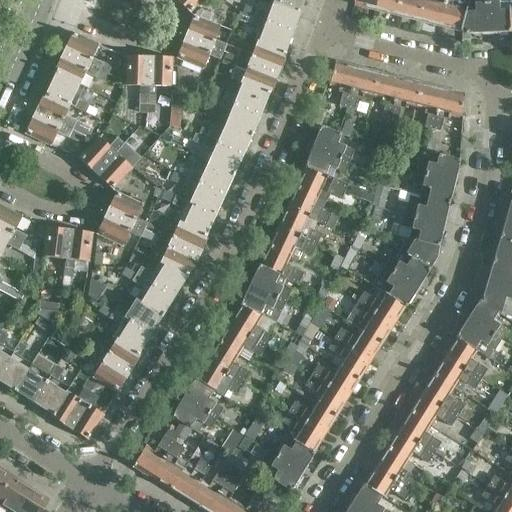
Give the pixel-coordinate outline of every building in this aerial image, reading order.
[(175,0),(190,13),(202,0),(175,0)] [(269,0),(271,0),(273,1),(300,12),(303,0),(269,0)] [(357,0),(356,4),(378,9),(379,0),(357,0)] [(379,0),(378,9),(399,15),(402,0),(379,0)] [(402,0),(399,15),(420,20),(425,0),(402,0)] [(425,0),(420,20),(442,25),(447,2),(447,0),(425,0)] [(447,0),(447,2),(442,25),(462,30),(463,31),(468,12),(470,7),(460,5),(461,2),(456,1),(456,0),(447,0)] [(468,12),(463,31),(464,32),(468,34),(491,33),(489,0),(477,0),(478,11),(468,12)] [(501,0),(489,0),(491,33),(511,31),(511,5),(511,2),(502,2),(501,0)] [(242,12),(254,16),(292,33),(300,12),(273,1),(268,13),(257,9),(256,9),(244,5),(242,12)] [(239,11),(236,19),(262,29),(258,41),(285,52),(292,33),(254,16),(239,11)] [(193,15),(185,36),(223,52),(226,44),(215,40),(221,26),(212,22),(197,16),(196,17),(193,15)] [(73,32),(62,53),(89,65),(103,72),(107,74),(110,69),(107,65),(92,58),(97,48),(98,45),(73,33),(74,32),(73,32)] [(185,36),(176,58),(181,60),(181,61),(203,70),(209,55),(220,60),(223,52),(185,36)] [(240,49),(237,57),(278,75),(287,53),(285,52),(258,41),(256,41),(251,54),(240,49)] [(62,53),(52,73),(53,74),(54,73),(78,85),(79,86),(80,85),(85,73),(100,80),(104,80),(107,74),(103,72),(89,65),(62,53)] [(231,68),(236,57),(224,53),(220,63),(231,68)] [(126,60),(125,60),(124,85),(139,86),(138,111),(147,111),(148,86),(148,57),(126,56),(126,60)] [(148,57),(148,86),(147,111),(155,111),(156,86),(172,87),(172,62),(172,57),(148,57)] [(276,81),(278,75),(237,57),(228,79),(240,84),(240,85),(268,96),(270,96),(276,81)] [(336,62),(335,62),(329,86),(339,88),(338,92),(342,93),(339,106),(346,108),(350,91),(356,68),(336,63),(336,62)] [(372,97),(378,74),(356,68),(350,91),(346,108),(354,110),(358,97),(361,98),(361,94),(372,97)] [(51,81),(46,93),(69,104),(71,104),(75,106),(93,115),(96,108),(78,100),(83,88),(79,86),(78,85),(54,73),(51,81)] [(378,74),(372,97),(382,99),(381,103),(384,104),(382,116),(389,118),(393,102),(399,81),(399,79),(378,74)] [(399,81),(393,102),(389,118),(397,120),(400,107),(404,108),(405,105),(415,107),(421,85),(407,81),(399,79),(399,81)] [(225,91),(221,101),(259,116),(268,96),(240,85),(236,96),(225,91)] [(421,85),(415,107),(424,110),(423,113),(428,114),(424,127),(432,129),(436,113),(442,90),(421,85)] [(213,86),(210,94),(221,98),(224,91),(213,86)] [(442,90),(436,113),(432,129),(440,131),(443,118),(446,119),(447,116),(453,117),(453,116),(458,117),(464,95),(463,95),(442,90)] [(43,91),(34,112),(61,124),(83,134),(86,128),(64,118),(71,104),(69,104),(46,93),(45,94),(44,93),(45,92),(43,91)] [(181,101),(181,91),(172,91),(172,101),(181,101)] [(259,116),(221,101),(218,107),(230,112),(225,125),(251,135),(259,116)] [(181,103),(171,102),(169,127),(179,128),(181,103)] [(34,112),(24,134),(25,135),(26,134),(51,146),(57,133),(79,142),(83,134),(61,124),(34,112)] [(348,136),(352,125),(345,122),(341,134),(348,136)] [(201,127),(198,135),(242,155),(251,135),(225,125),(220,135),(201,127)] [(353,150),(337,143),(340,134),(325,128),(325,129),(320,127),(312,147),(349,162),(349,161),(363,165),(367,157),(353,151),(353,150)] [(233,175),(242,155),(198,135),(195,134),(192,140),(202,145),(213,150),(207,163),(233,175)] [(95,174),(124,143),(118,138),(109,147),(98,136),(81,154),(82,156),(79,159),(95,174)] [(433,153),(436,139),(428,137),(425,151),(433,153)] [(124,143),(95,174),(113,190),(141,159),(124,143)] [(141,149),(145,154),(152,147),(147,143),(141,149)] [(394,146),(387,145),(384,157),(392,159),(394,146)] [(312,147),(304,168),(325,176),(325,175),(328,166),(336,169),(345,173),(349,162),(312,147)] [(418,160),(415,171),(454,181),(459,160),(420,150),(418,160)] [(186,166),(172,160),(168,167),(183,173),(186,166)] [(190,170),(186,178),(224,195),(233,175),(207,163),(201,175),(190,170)] [(391,167),(382,164),(380,173),(388,175),(391,167)] [(305,170),(297,187),(326,201),(330,193),(339,197),(345,184),(341,181),(325,175),(325,176),(304,168),(304,169),(305,170)] [(449,204),(454,181),(415,171),(412,185),(422,187),(419,196),(427,198),(449,204)] [(224,195),(186,178),(172,172),(168,179),(194,190),(189,202),(216,214),(224,195)] [(376,185),(372,203),(371,205),(384,209),(389,189),(376,185)] [(351,186),(348,195),(371,202),(374,194),(351,186)] [(297,187),(288,206),(310,216),(309,218),(316,222),(321,224),(333,229),(334,225),(338,217),(322,210),(326,201),(297,187)] [(160,197),(171,203),(171,204),(183,209),(178,221),(183,223),(207,234),(216,214),(189,202),(186,201),(175,195),(164,190),(160,197)] [(116,193),(106,213),(132,225),(143,230),(147,223),(136,218),(142,204),(116,191),(116,193)] [(444,224),(449,204),(427,198),(419,196),(418,205),(399,201),(396,213),(405,214),(444,224)] [(0,234),(8,239),(21,246),(26,235),(15,230),(20,221),(19,220),(20,217),(0,205),(0,234)] [(288,206),(279,227),(317,244),(321,234),(312,230),(316,222),(309,218),(310,216),(288,206)] [(383,209),(375,207),(371,218),(379,221),(383,209)] [(106,213),(96,234),(99,235),(99,236),(122,247),(129,233),(139,238),(140,237),(143,230),(132,225),(106,213)] [(438,247),(444,224),(405,214),(396,213),(393,224),(411,229),(408,238),(414,239),(417,240),(417,241),(436,246),(438,247)] [(511,217),(508,217),(500,237),(511,240),(511,217)] [(148,220),(147,223),(143,230),(150,233),(155,223),(148,220)] [(162,229),(157,238),(198,257),(208,235),(207,235),(207,234),(183,223),(178,221),(173,234),(162,229)] [(46,232),(47,227),(39,224),(34,235),(44,239),(44,236),(45,231),(46,232)] [(369,230),(361,226),(358,233),(366,237),(369,230)] [(67,259),(70,230),(47,227),(46,232),(45,231),(44,236),(44,239),(42,252),(42,256),(43,256),(57,258),(67,259)] [(279,227),(270,246),(291,256),(299,259),(302,251),(311,255),(317,244),(279,227)] [(89,262),(93,233),(70,230),(67,259),(66,266),(65,277),(72,277),(73,260),(89,262)] [(143,230),(140,237),(154,244),(154,245),(165,251),(160,262),(159,264),(163,265),(187,276),(189,277),(198,257),(157,238),(158,237),(150,233),(143,230)] [(358,233),(351,247),(359,251),(365,237),(358,233)] [(0,234),(0,255),(6,244),(18,251),(21,246),(8,239),(0,234)] [(511,240),(500,237),(492,260),(511,265),(511,240)] [(433,258),(436,246),(417,241),(417,240),(414,239),(408,238),(399,251),(427,268),(433,258)] [(336,254),(343,257),(349,246),(342,242),(336,254)] [(270,246),(260,266),(279,274),(278,275),(282,277),(286,279),(297,284),(303,273),(287,265),(291,256),(270,246)] [(357,252),(350,248),(341,265),(348,269),(357,252)] [(418,288),(429,270),(427,268),(399,251),(394,259),(390,257),(383,267),(418,288)] [(101,255),(94,254),(92,265),(100,267),(101,255)] [(343,257),(336,254),(330,266),(338,269),(343,257)] [(39,274),(41,257),(34,256),(31,273),(39,274)] [(492,260),(487,280),(511,287),(511,274),(511,275),(511,273),(511,265),(492,260)] [(418,288),(383,267),(374,261),(368,271),(377,277),(372,285),(377,288),(387,295),(387,296),(404,307),(405,307),(417,289),(418,288)] [(187,276),(163,265),(159,264),(160,262),(158,262),(151,274),(140,267),(137,272),(148,278),(175,295),(187,276)] [(282,287),(286,279),(282,277),(278,275),(279,274),(260,266),(259,265),(250,285),(286,301),(290,291),(282,287)] [(125,267),(121,274),(142,288),(137,296),(164,313),(175,295),(148,278),(137,272),(136,274),(125,267)] [(17,288),(0,278),(0,290),(11,297),(15,290),(16,289),(17,288)] [(105,285),(89,280),(87,295),(96,300),(105,285)] [(332,283),(325,280),(319,292),(326,296),(332,283)] [(511,299),(511,287),(487,280),(481,301),(479,300),(497,312),(498,313),(500,314),(505,298),(511,299)] [(276,323),(286,301),(250,285),(240,306),(241,307),(259,315),(260,314),(271,320),(276,323)] [(392,325),(404,307),(387,296),(387,295),(377,288),(372,297),(363,292),(357,302),(361,305),(392,325)] [(22,294),(15,290),(11,297),(18,301),(22,294)] [(164,313),(137,296),(128,310),(119,304),(115,311),(124,316),(151,333),(164,313)] [(329,309),(334,300),(328,297),(323,305),(329,309)] [(313,316),(320,305),(313,300),(306,311),(313,316)] [(498,313),(497,312),(479,300),(467,319),(493,335),(501,341),(507,331),(492,321),(498,313)] [(347,323),(360,331),(381,343),(392,325),(361,305),(357,302),(345,321),(347,323)] [(111,337),(115,339),(116,338),(139,353),(151,333),(124,316),(115,311),(103,304),(99,312),(119,325),(111,337)] [(329,310),(322,305),(311,322),(318,326),(329,310)] [(271,320),(260,314),(259,315),(241,307),(230,325),(265,346),(272,336),(264,331),(271,320)] [(56,327),(58,311),(38,308),(37,314),(56,327)] [(307,327),(314,317),(307,312),(300,323),(307,327)] [(467,319),(455,338),(474,350),(474,349),(477,351),(487,357),(492,350),(493,350),(494,350),(501,341),(493,335),(467,319)] [(44,331),(47,326),(42,322),(39,327),(44,331)] [(265,346),(230,325),(219,343),(239,355),(244,347),(259,356),(265,346)] [(341,328),(334,340),(369,362),(381,343),(360,331),(355,338),(341,328)] [(0,331),(0,373),(10,358),(13,353),(2,345),(7,335),(1,331),(0,331)] [(55,332),(51,339),(58,343),(63,336),(55,332)] [(303,336),(298,343),(299,343),(306,348),(310,340),(303,336)] [(141,354),(139,353),(116,338),(115,339),(108,351),(98,344),(94,351),(129,373),(141,354)] [(456,340),(446,357),(477,376),(482,380),(484,377),(485,377),(489,370),(472,359),(477,351),(474,349),(474,350),(455,338),(454,339),(456,340)] [(334,340),(327,349),(342,358),(337,367),(358,380),(369,362),(334,340)] [(69,341),(62,352),(73,359),(80,348),(69,341)] [(290,342),(282,355),(289,360),(297,347),(290,342)] [(10,358),(0,373),(0,382),(15,392),(29,370),(32,365),(20,357),(26,347),(20,343),(13,353),(10,358)] [(219,343),(208,362),(238,381),(242,383),(249,373),(234,364),(239,355),(219,343)] [(129,373),(94,351),(89,358),(100,365),(91,378),(99,382),(116,393),(129,373)] [(289,360),(297,365),(303,356),(295,351),(289,360)] [(46,381),(56,365),(39,354),(32,365),(29,370),(15,392),(33,403),(46,381)] [(446,357),(434,375),(454,388),(460,392),(465,384),(474,389),(481,379),(476,377),(477,376),(446,357)] [(280,358),(274,367),(282,371),(287,362),(280,358)] [(291,377),(298,366),(297,365),(289,360),(288,360),(287,362),(282,371),(291,377)] [(242,383),(238,381),(208,362),(197,379),(213,390),(213,391),(223,397),(229,388),(236,393),(242,383)] [(46,381),(33,403),(51,414),(64,392),(65,390),(68,387),(57,380),(64,370),(56,365),(46,381)] [(318,365),(311,377),(346,399),(358,380),(337,367),(332,374),(318,365)] [(434,375),(422,395),(453,414),(457,417),(463,406),(449,396),(454,388),(434,375)] [(311,377),(305,386),(320,395),(314,404),(334,417),(346,399),(311,377)] [(86,403),(99,382),(91,378),(77,398),(65,390),(64,392),(51,414),(50,415),(50,414),(49,415),(70,429),(86,403)] [(195,378),(183,397),(217,418),(223,408),(208,399),(213,391),(213,390),(197,379),(195,378)] [(98,399),(105,386),(99,382),(91,394),(98,399)] [(274,389),(281,393),(285,385),(279,382),(274,389)] [(504,403),(508,396),(497,389),(492,396),(504,403)] [(86,403),(70,429),(88,440),(88,439),(103,415),(92,407),(98,399),(91,394),(86,403)] [(422,395),(411,412),(431,425),(436,417),(443,421),(451,426),(457,417),(453,414),(422,395)] [(183,397),(171,416),(180,422),(184,425),(197,432),(202,423),(211,428),(217,418),(183,397)] [(295,402),(287,414),(323,436),(334,417),(314,404),(310,411),(295,402)] [(399,430),(431,450),(435,452),(437,448),(441,442),(433,437),(426,433),(431,425),(411,412),(399,430)] [(287,414),(282,422),(289,427),(285,435),(292,440),(295,442),(295,441),(312,452),(323,436),(287,414)] [(255,417),(243,436),(252,441),(263,422),(255,417)] [(492,422),(484,417),(478,426),(486,431),(492,422)] [(164,457),(174,441),(184,425),(180,422),(174,431),(169,428),(154,451),(146,445),(133,466),(134,467),(135,467),(151,477),(164,457)] [(185,426),(178,437),(184,440),(192,430),(185,426)] [(477,428),(470,440),(479,445),(486,434),(477,428)] [(221,448),(231,454),(242,436),(233,430),(221,448)] [(431,450),(399,430),(388,448),(408,461),(413,453),(428,463),(435,452),(431,450)] [(217,455),(221,448),(207,440),(203,447),(217,455)] [(170,489),(187,462),(179,457),(185,448),(174,441),(164,457),(151,477),(151,478),(170,489)] [(274,441),(268,451),(302,472),(313,454),(311,453),(312,452),(295,441),(295,442),(290,450),(282,446),(274,441)] [(388,448),(376,467),(407,487),(411,489),(417,479),(409,473),(409,472),(414,465),(408,461),(388,448)] [(268,451),(262,461),(270,466),(270,467),(277,471),(272,480),(287,489),(290,491),(302,472),(268,451)] [(234,467),(239,460),(227,453),(223,459),(234,467)] [(189,501),(206,474),(211,465),(201,458),(195,467),(187,462),(170,489),(189,501)] [(477,464),(467,458),(461,468),(471,474),(477,464)] [(246,474),(250,467),(239,460),(234,467),(246,474)] [(376,467),(365,485),(382,496),(381,496),(384,499),(390,490),(405,499),(411,489),(407,487),(376,467)] [(0,495),(11,477),(0,470),(0,495)] [(201,481),(189,501),(190,502),(206,511),(220,492),(229,476),(223,472),(219,470),(213,479),(209,485),(201,481)] [(469,474),(463,470),(453,485),(460,489),(469,474)] [(487,486),(491,489),(511,502),(511,480),(509,485),(502,481),(494,475),(487,486)] [(220,492),(206,511),(232,511),(238,503),(230,498),(234,491),(239,483),(229,476),(220,492)] [(15,511),(30,489),(11,477),(0,495),(0,507),(7,511),(15,511)] [(284,488),(277,483),(270,494),(277,499),(284,488)] [(363,484),(352,502),(367,511),(388,511),(383,509),(376,504),(381,496),(382,496),(365,485),(363,484)] [(456,491),(449,487),(444,495),(451,499),(456,491)] [(487,487),(481,496),(496,506),(492,511),(511,511),(511,502),(491,489),(487,487)] [(41,511),(49,500),(30,489),(15,511),(41,511)] [(238,503),(232,511),(258,511),(266,499),(255,492),(246,508),(238,503)] [(439,505),(444,496),(437,492),(432,501),(439,505)] [(258,511),(271,511),(276,506),(266,499),(258,511)] [(367,511),(352,502),(345,511),(367,511)]
